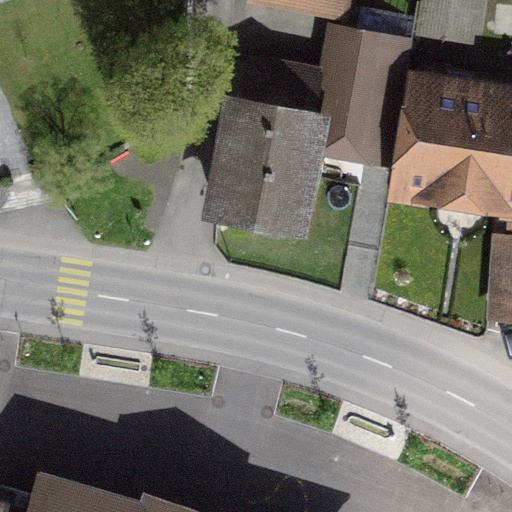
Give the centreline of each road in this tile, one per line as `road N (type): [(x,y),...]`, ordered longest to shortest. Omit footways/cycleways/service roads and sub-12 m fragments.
road 1 (secondary): [(160,310),(310,345),(436,394),(511,435)]
road 2 (residential): [(160,310),(221,0)]
road 3 (secondary): [(0,280),(160,310)]
